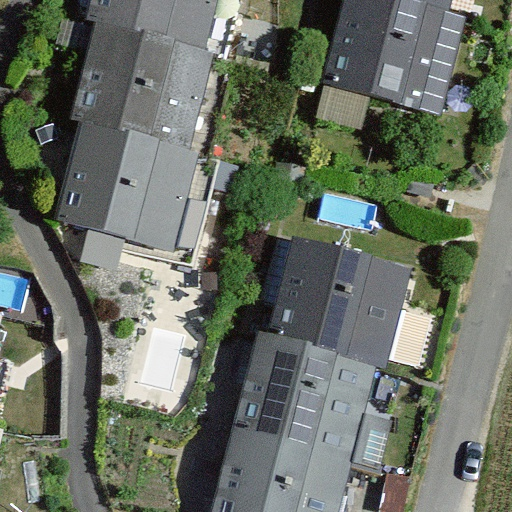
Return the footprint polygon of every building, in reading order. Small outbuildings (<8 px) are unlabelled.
[(96,29),(215,59),(230,0),(95,0),(89,27),(96,29)] [(445,16),(380,0),(346,0),(325,87),(438,116),(462,20),(445,16)] [(380,0),(445,16),(449,0),(380,0)] [(82,129),(203,159),(227,62),(215,59),(96,29),(72,127),(82,129)] [(203,159),(82,129),(58,225),(191,258),(215,162),(203,159)] [(269,340),(369,364),(383,368),(406,272),(292,244),(269,340)] [(231,442),(344,470),(369,364),(269,340),(257,337),(231,442)] [(333,511),(344,470),(231,442),(214,511),(333,511)]
